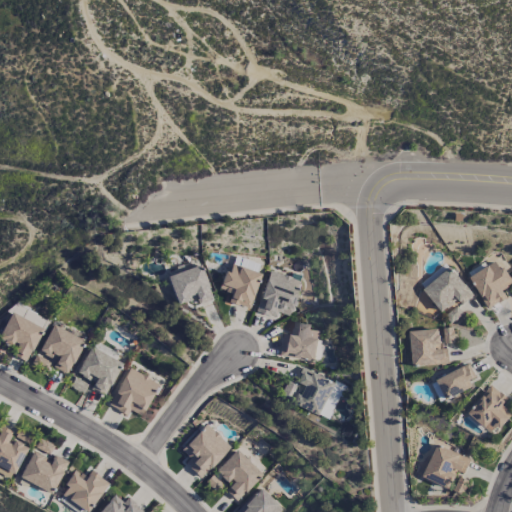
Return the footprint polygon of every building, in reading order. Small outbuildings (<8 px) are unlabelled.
[(442,312),(457,299),(462,305),(473,295),(446,262),(419,285),(442,312)] [(507,298),(502,289),(511,283),(511,282),(504,267),(499,269),(495,263),(468,277),(486,309),(507,298)] [(166,276),(175,304),(195,298),(196,304),(211,299),(200,265),(166,276)] [(227,302),(249,308),(258,273),(231,265),(229,273),(223,271),(218,289),(230,292),(227,302)] [(276,312),(290,315),(299,280),(266,271),(256,313),(275,318),(276,312)] [(45,318),(13,304),(0,333),(0,341),(16,348),(13,356),(26,362),(45,318)] [(278,356),(314,362),(319,331),(310,330),(311,325),(293,322),(290,335),(281,334),(278,356)] [(51,367),(65,374),(83,341),(52,324),(37,350),(55,360),(51,367)] [(454,343),(453,328),(443,328),(444,343),(454,343)] [(410,331),(412,366),(449,364),(448,348),(440,348),(439,329),(410,331)] [(89,388),(106,395),(120,362),(87,348),(75,374),(93,381),(89,388)] [(45,361),(35,356),(31,363),(42,368),(45,361)] [(472,386),(469,381),(476,377),(469,363),(436,380),(446,399),(472,386)] [(108,406),(126,415),(128,410),(140,416),(157,382),(127,367),(108,406)] [(329,420),(344,386),(302,367),(295,382),(300,384),(292,403),(329,420)] [(87,385),(73,377),(68,385),(81,393),(87,385)] [(511,413),(502,405),(508,398),(491,384),(467,413),(494,434),(511,413)] [(229,448),(206,423),(179,449),(188,458),(183,462),(198,477),(229,448)] [(9,438),(12,432),(0,426),(0,473),(10,478),(26,447),(9,438)] [(422,476),(449,489),(457,471),(464,474),(471,459),(436,444),(422,476)] [(214,471),(229,485),(223,491),(235,501),(260,474),(235,450),(214,471)] [(53,455),(50,460),(30,451),(18,479),(51,493),(66,460),(53,455)] [(85,511),(107,484),(89,470),(84,477),(73,469),(62,485),(66,489),(61,495),(83,511),(85,511)] [(454,490),(463,493),(468,480),(459,477),(454,490)] [(280,511),(282,511),(257,488),(234,511),(280,511)] [(142,511),(127,497),(122,503),(113,495),(97,511),(142,511)]
